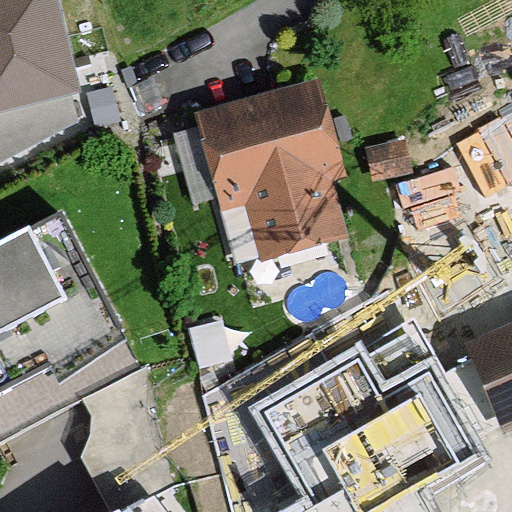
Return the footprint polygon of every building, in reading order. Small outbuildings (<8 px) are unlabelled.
[(48,0),(18,0),(0,4),(0,160),(73,122),(48,0)] [(326,85),(189,118),(213,216),(244,208),(262,284),(343,264),(324,184),(348,178),(326,85)] [(400,181),(414,225),(471,206),(457,162),(400,181)] [(59,214),(0,244),(0,442),(141,369),(59,214)] [(511,336),(443,367),(454,393),(484,448),(511,435),(511,336)] [(368,511),(459,511),(502,493),(484,448),(454,393),(338,446),(368,511)] [(201,511),(171,492),(126,511),(201,511)]
